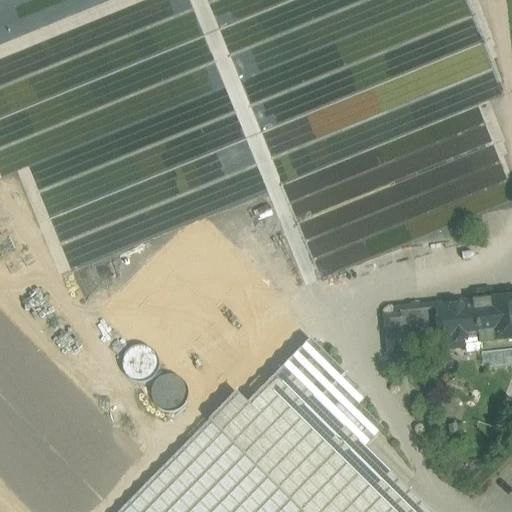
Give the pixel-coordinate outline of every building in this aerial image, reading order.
[(456,35),(463,49),(481,41),(467,10),(457,14),(465,31),(456,35)] [(0,176),(35,164),(32,156),(22,159),(16,143),(0,148),(0,176)] [(511,299),(437,308),(441,351),(511,343),(511,299)] [(437,308),(409,311),(414,354),(441,351),(437,308)] [(398,319),(386,320),(390,356),(414,354),(409,311),(397,312),(398,319)] [(311,342),(284,369),(284,370),(318,404),(345,376),(311,342)] [(130,349),(129,377),(155,377),(155,349),(130,349)] [(237,395),(121,511),(428,511),(318,404),(284,370),(284,369),(248,406),(237,395)] [(156,382),(163,409),(190,402),(184,376),(156,382)]
